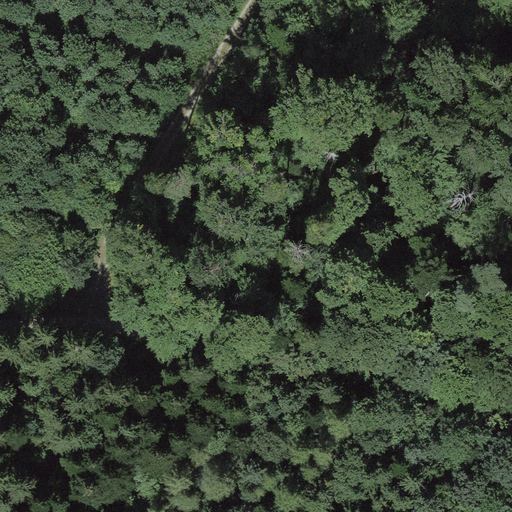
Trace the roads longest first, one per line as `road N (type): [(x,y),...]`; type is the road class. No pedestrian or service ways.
road 1 (track): [(0,338),(49,336),(511,386)]
road 2 (track): [(49,336),(266,0)]
